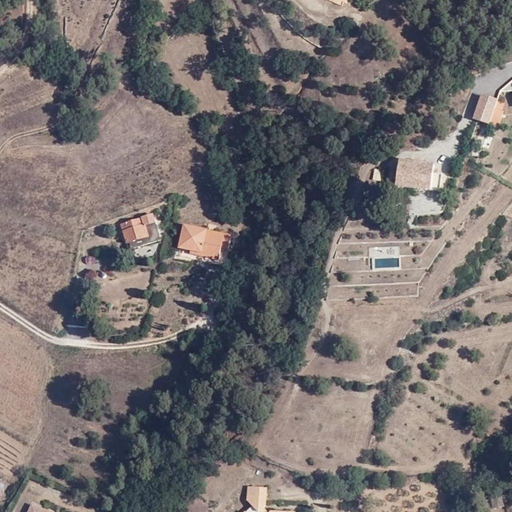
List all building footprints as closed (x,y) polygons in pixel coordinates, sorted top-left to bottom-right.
[(474,119),(477,121),(489,125),(494,108),(497,102),(482,97),(474,119)] [(494,108),(489,125),(497,128),(503,112),(494,108)] [(403,187),(439,192),(441,176),(433,175),(434,166),(399,161),(398,168),(394,168),(392,176),(397,177),(395,186),(392,186),(391,193),(402,195),(403,187)] [(159,239),(152,215),(121,226),(127,243),(130,243),(132,249),(159,239)] [(205,234),(206,230),(184,226),(179,248),(218,257),(221,246),(228,247),(230,236),(212,232),(212,235),(205,234)] [(85,326),(96,326),(96,312),(86,311),(85,326)] [(256,511),(260,509),(265,505),(266,488),(248,487),(252,500),(256,505),(247,511),(273,511),(269,511),(256,511)] [(500,493),(489,496),(492,510),(503,508),(500,493)]
